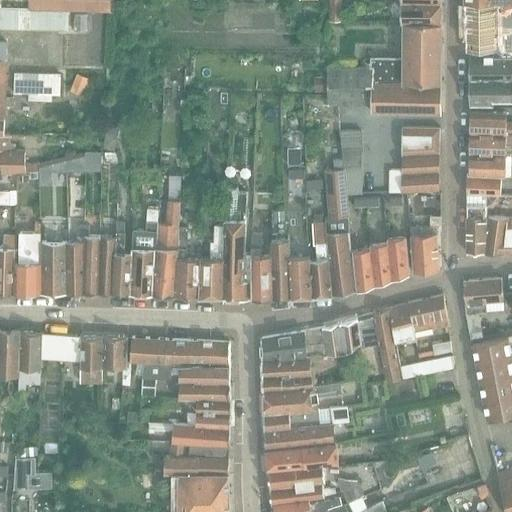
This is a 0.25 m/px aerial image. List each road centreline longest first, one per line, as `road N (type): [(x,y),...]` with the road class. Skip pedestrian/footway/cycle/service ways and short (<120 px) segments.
road 1 (residential): [(452,263),(454,0)]
road 2 (residential): [(0,311),(242,325)]
road 3 (residential): [(242,325),(451,278),(452,263)]
road 4 (residential): [(251,511),(242,325)]
